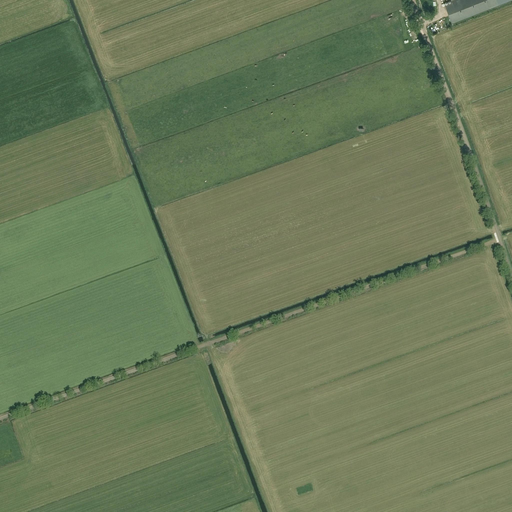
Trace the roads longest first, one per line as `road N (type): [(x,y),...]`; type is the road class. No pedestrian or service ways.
road 1 (track): [(0,417),(498,237)]
road 2 (unclassified): [(511,278),(411,0)]
